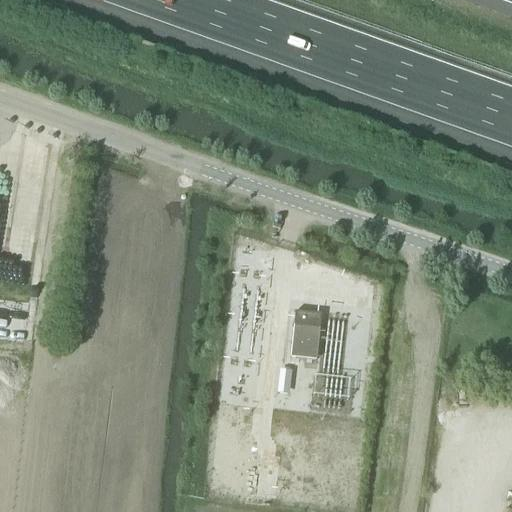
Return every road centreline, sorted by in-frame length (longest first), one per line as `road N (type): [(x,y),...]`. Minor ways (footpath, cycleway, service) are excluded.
road 1 (unclassified): [(511,281),(0,101)]
road 2 (motorway): [(180,0),(511,118)]
road 3 (track): [(432,511),(451,431),(468,421),(511,424)]
